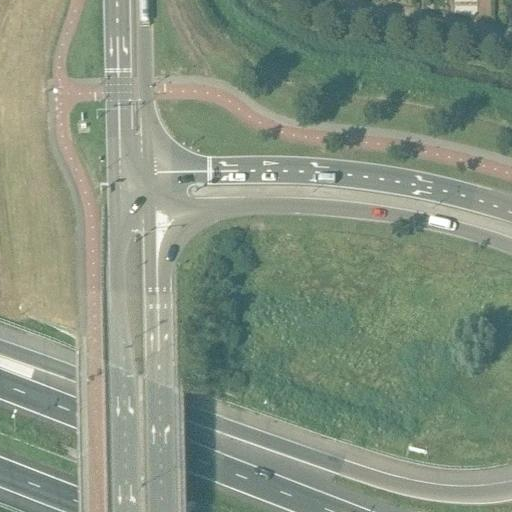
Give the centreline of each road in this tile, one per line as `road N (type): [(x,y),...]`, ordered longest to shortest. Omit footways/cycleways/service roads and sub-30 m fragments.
road 1 (motorway): [(511,490),(461,495),(402,486),(0,347)]
road 2 (secondary): [(511,206),(376,172),(134,165)]
road 3 (secondary): [(136,207),(317,207),(392,215),(511,246)]
road 4 (motorway): [(332,511),(0,384)]
road 5 (secondary): [(142,511),(136,207)]
road 6 (residential): [(511,42),(342,9)]
road 7 (secondary): [(134,165),(132,0)]
